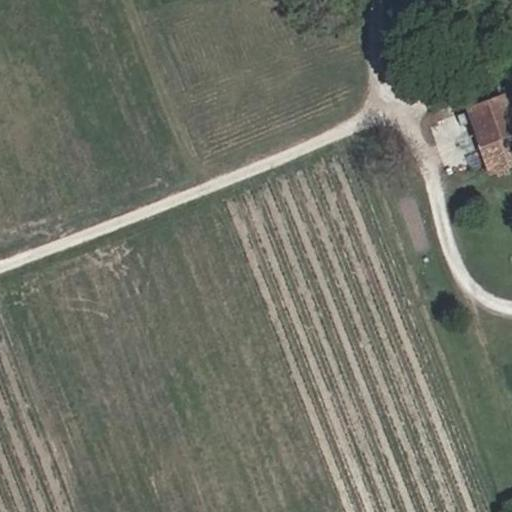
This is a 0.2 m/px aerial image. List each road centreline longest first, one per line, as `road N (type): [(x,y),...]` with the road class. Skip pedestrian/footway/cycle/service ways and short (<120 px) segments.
road 1 (track): [(0,257),(296,155),(372,114),(389,0)]
road 2 (track): [(372,114),(434,166),(472,289),(511,302)]
road 3 (track): [(142,0),(211,184)]
